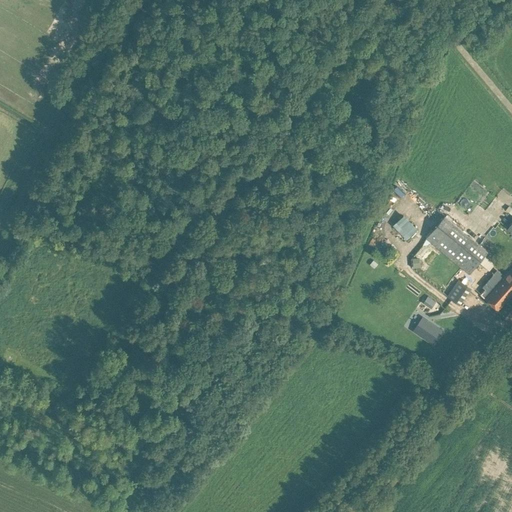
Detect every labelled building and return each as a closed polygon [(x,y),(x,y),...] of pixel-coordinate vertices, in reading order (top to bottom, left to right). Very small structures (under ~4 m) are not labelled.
[(406,238),(416,227),(401,213),(391,224),(406,238)] [(426,237),(470,273),(488,251),(445,215),(426,237)] [(374,260),(370,264),(374,268),(378,264),(374,260)] [(511,266),(504,275),(504,276),(502,278),(506,282),(502,286),(511,294),(511,293),(511,266)] [(504,276),(504,275),(501,272),(487,288),(487,287),(481,294),(498,309),(511,294),(502,286),(506,282),(502,278),(504,276)] [(447,296),(451,299),(459,305),(470,290),(457,281),(447,296)] [(422,317),(414,330),(434,344),(442,331),(422,317)]
